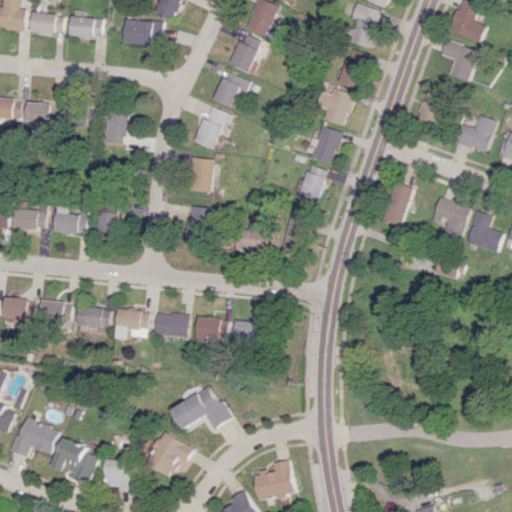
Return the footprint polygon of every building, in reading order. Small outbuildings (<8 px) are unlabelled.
[(0,0),(0,28),(22,29),(22,8),(17,8),(16,0),(0,0)] [(161,0),(156,13),(174,20),(181,0),(161,0)] [(257,0),(247,27),(266,35),(279,5),(266,0),(257,0)] [(461,0),(450,30),(480,42),(487,26),(474,20),(480,6),(465,0),(461,0)] [(370,47),(382,10),(359,3),(347,40),(370,47)] [(60,35),(62,15),(31,11),(29,30),(60,35)] [(100,17),(69,16),(69,36),(100,37),(100,17)] [(125,41),(163,43),(164,21),(126,19),(125,41)] [(261,40),(243,33),(232,65),(250,71),(261,40)] [(450,76),(470,81),(478,48),(446,40),(442,55),(454,58),(450,76)] [(369,54),(351,48),(340,82),(359,88),(369,54)] [(244,95),(251,81),(228,71),(215,99),(231,107),(239,92),(244,95)] [(325,119),(346,125),(356,94),(335,88),(333,94),(323,91),(318,106),(328,109),(325,119)] [(419,119),(440,125),(448,94),(427,89),(419,119)] [(0,117),(18,118),(18,98),(0,97),(0,117)] [(55,123),(57,104),(25,101),(24,120),(55,123)] [(82,123),(82,105),(63,105),(64,123),(82,123)] [(229,113),(210,106),(197,142),(216,149),(229,113)] [(105,141),(126,144),(130,114),(110,111),(105,141)] [(498,121),(481,114),(476,128),(463,123),(456,141),(486,152),(498,121)] [(335,163),(343,131),(322,126),(314,158),(335,163)] [(511,157),(511,131),(505,130),(499,154),(511,157)] [(214,158),(193,158),(192,190),(213,191),(214,158)] [(328,170),(310,165),(302,195),(320,200),(328,170)] [(413,187),(396,182),(386,220),(403,225),(413,187)] [(432,223),(446,226),(444,232),(463,237),(472,205),(440,196),(432,223)] [(98,235),(116,236),(118,200),(100,199),(98,235)] [(0,226),(7,227),(8,205),(0,204),(0,226)] [(13,227),(44,230),(46,209),(15,205),(13,227)] [(67,211),(67,207),(57,206),(54,230),(85,234),(87,214),(67,211)] [(188,241),(209,242),(211,207),(190,206),(188,241)] [(505,232),(490,228),(494,215),(478,210),(468,242),(499,252),(505,232)] [(309,214),(289,212),(286,252),(306,253),(309,214)] [(250,229),(244,229),(243,251),(269,252),(270,222),(250,221),(250,229)] [(448,275),(449,260),(439,259),(439,274),(448,275)] [(35,300),(4,296),(2,315),(33,318),(35,300)] [(39,321),(71,322),(72,302),(40,301),(39,321)] [(79,326),(110,327),(110,308),(80,307),(79,326)] [(148,338),(149,311),(119,309),(117,336),(148,338)] [(158,312),(157,334),(189,335),(190,314),(158,312)] [(229,318),(199,317),(198,339),(228,340),(229,318)] [(236,319),(235,341),(269,343),(270,321),(236,319)] [(0,380),(1,378),(0,377),(0,430),(6,433),(14,409),(0,403),(0,380)] [(233,417),(222,399),(218,402),(208,386),(173,409),(186,429),(206,416),(215,429),(233,417)] [(50,454),(58,429),(23,417),(11,450),(26,455),(29,447),(50,454)] [(194,448),(164,430),(146,462),(168,474),(178,457),(186,462),(194,448)] [(90,480),(98,457),(85,452),(87,446),(63,437),(52,467),(90,480)] [(120,486),(120,491),(135,491),(136,460),(109,459),(108,485),(120,486)] [(261,500),(298,493),(291,459),(272,463),(274,470),(256,474),(261,500)] [(259,511),(245,491),(226,504),(231,511),(259,511)]
